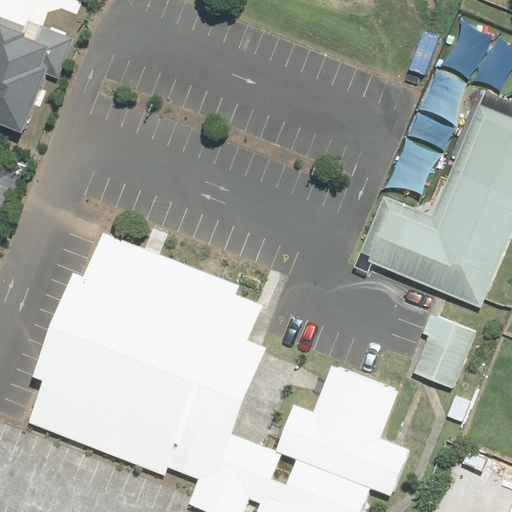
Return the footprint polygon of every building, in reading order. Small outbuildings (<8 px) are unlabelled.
[(0,16),(0,123),(21,132),(45,72),(59,77),(73,42),(30,24),(29,28),(0,16)] [(511,224),(511,125),(471,108),(425,218),(379,199),(354,259),(476,310),(511,224)] [(265,310),(103,243),(27,424),(189,491),(265,310)] [(481,333),(433,313),(406,376),(455,396),(481,333)] [(313,416),(291,407),(272,451),(390,500),(408,455),(379,443),(398,397),(332,370),(313,416)] [(472,401),(456,395),(448,418),(464,424),(472,401)] [(375,511),(379,502),(220,436),(189,510),(192,511),(375,511)]
